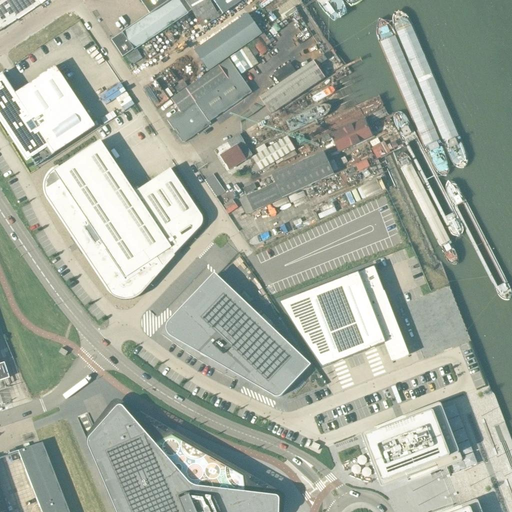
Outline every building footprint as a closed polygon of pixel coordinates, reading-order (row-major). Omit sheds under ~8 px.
[(0,0),(0,30),(39,5),(36,0),(0,0)] [(141,0),(150,14),(124,32),(112,40),(123,57),(192,10),(184,0),(141,0)] [(186,0),(202,27),(219,17),(243,0),(213,0),(221,10),(217,13),(209,0),(186,0)] [(262,34),(248,14),(195,51),(209,70),(262,34)] [(260,37),(251,43),(261,56),(270,50),(260,37)] [(258,64),(247,47),(230,58),(241,75),(258,64)] [(138,49),(127,56),(131,61),(141,54),(138,49)] [(323,55),(314,61),(260,98),(261,99),(238,119),(241,123),(266,105),(272,114),(325,78),(317,66),(327,60),(323,55)] [(229,59),(219,66),(228,79),(195,102),(186,89),(171,99),(180,112),(167,120),(182,142),(185,142),(211,124),(210,121),(252,92),(229,59)] [(275,73),(280,82),(295,72),(290,63),(275,73)] [(0,74),(0,121),(26,161),(29,158),(35,167),(96,127),(56,66),(13,94),(0,74)] [(219,66),(186,89),(195,102),(228,79),(219,66)] [(189,85),(185,80),(177,86),(180,91),(189,85)] [(372,136),(365,120),(333,136),(340,151),(372,136)] [(227,142),(232,149),(220,156),(229,170),(253,156),(239,135),(227,142)] [(288,138),(253,159),(260,171),(295,150),(288,138)] [(77,245),(78,245),(78,246),(79,246),(80,246),(81,246),(109,289),(110,289),(110,290),(111,291),(112,292),(113,293),(114,293),(114,294),(115,294),(115,295),(116,295),(117,295),(117,296),(118,296),(119,296),(120,297),(121,297),(122,297),(123,297),(124,298),(125,298),(126,298),(127,298),(127,297),(128,297),(129,297),(130,297),(131,297),(132,297),(132,296),(133,296),(134,296),(135,295),(136,295),(137,294),(138,293),(139,292),(140,292),(200,228),(201,228),(201,227),(202,226),(202,225),(202,224),(203,224),(203,223),(203,222),(203,221),(203,220),(203,219),(203,218),(202,218),(202,217),(202,216),(201,215),(171,169),(135,193),(101,141),(55,172),(54,172),(53,173),(52,174),(51,175),(51,176),(50,176),(50,177),(49,177),(49,178),(49,179),(48,179),(48,180),(48,181),(47,182),(47,183),(47,184),(47,185),(47,186),(47,187),(47,188),(47,189),(47,190),(47,191),(47,192),(47,193),(48,194),(48,195),(48,196),(49,197),(49,198),(50,199),(78,242),(77,242),(77,243),(77,244),(77,245)] [(253,212),(252,212),(333,175),(323,152),(272,176),(275,183),(239,200),(244,212),(244,211),(245,214),(249,214),(253,212)] [(375,266),(279,303),(322,368),(346,359),(361,353),(385,344),(390,356),(392,362),(409,355),(407,349),(376,271),(375,266)] [(167,326),(166,328),(166,330),(167,332),(168,333),(169,335),(170,336),(172,338),(208,359),(208,358),(239,376),(245,369),(273,396),(274,397),(275,397),(276,398),(278,398),(279,398),(280,397),(281,397),(282,396),(300,376),(311,365),(217,275),(215,276),(177,317),(175,318),(173,317),(169,321),(168,323),(167,324),(167,326)] [(361,435),(361,436),(362,436),(363,439),(375,470),(378,480),(379,482),(380,484),(380,485),(381,486),(382,487),(390,484),(393,483),(399,481),(400,481),(421,472),(423,476),(454,464),(459,462),(461,462),(461,461),(462,461),(462,460),(462,459),(460,454),(456,442),(443,409),(442,405),(441,405),(441,404),(440,404),(439,404),(407,416),(367,431),(363,433),(362,433),(362,434),(361,434),(361,435)] [(89,441),(88,443),(89,444),(89,446),(89,448),(101,474),(116,511),(279,511),(280,501),(280,500),(280,499),(280,498),(279,498),(278,497),(278,496),(277,496),(276,496),(263,494),(263,493),(262,493),(262,492),(261,492),(261,491),(260,491),(259,491),(258,491),(258,492),(257,493),(257,494),(245,492),(245,491),(243,477),(172,437),(156,444),(154,442),(149,435),(138,440),(128,417),(132,415),(124,407),(123,407),(123,406),(122,406),(121,406),(120,406),(119,406),(118,406),(118,407),(117,407),(111,415),(91,437),(90,438),(89,439),(89,441)] [(313,443),(311,447),(318,451),(320,446),(313,443)] [(8,452),(12,463),(18,461),(18,458),(19,458),(40,511),(67,511),(41,444),(16,452),(15,450),(8,452)] [(482,511),(478,502),(478,501),(477,500),(476,500),(467,504),(445,511),(439,511),(439,510),(433,511),(482,511)]
